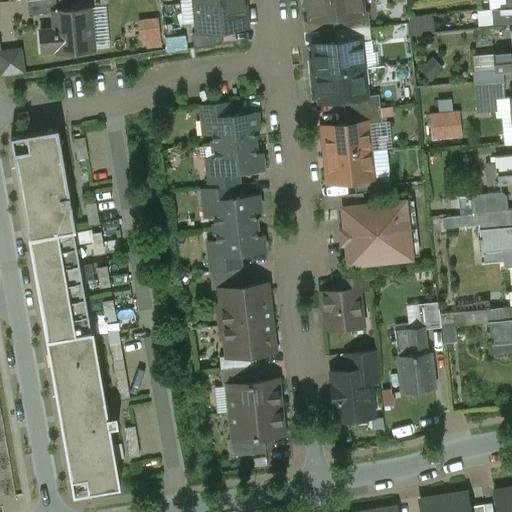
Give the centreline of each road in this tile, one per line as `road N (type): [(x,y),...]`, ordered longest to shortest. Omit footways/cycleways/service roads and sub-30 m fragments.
road 1 (residential): [(319,482),(286,59)]
road 2 (residential): [(0,111),(109,101),(286,59)]
road 3 (residential): [(0,229),(50,511)]
road 4 (residential): [(319,482),(511,438)]
road 5 (residential): [(159,511),(319,482)]
